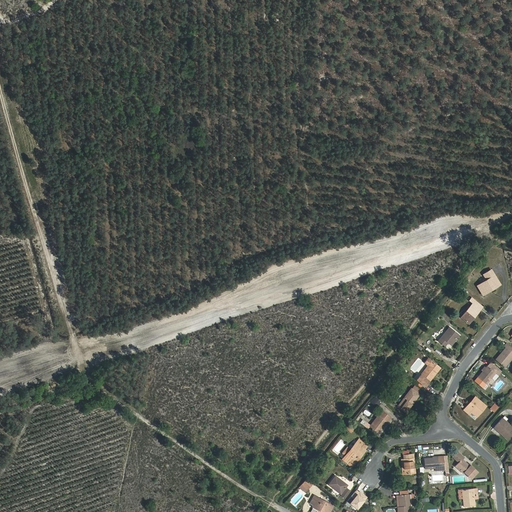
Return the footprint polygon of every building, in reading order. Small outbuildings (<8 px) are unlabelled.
[(483,296),(492,291),(491,289),(501,283),(497,278),(491,269),(483,274),(486,280),(477,286),(483,296)] [(462,317),(469,322),(473,316),(474,317),(483,306),(473,298),(471,301),(473,303),(462,317)] [(460,335),(450,327),(439,341),(442,344),(445,341),(448,343),(452,346),(460,335)] [(503,356),(498,362),(505,368),(511,360),(511,347),(507,344),(504,348),(505,348),(500,354),(503,356)] [(433,375),(439,366),(432,361),(416,381),(425,388),(435,376),(433,375)] [(499,369),(490,362),(487,366),(485,367),(482,372),(477,377),(486,384),(495,373),(499,369)] [(441,368),(439,366),(433,375),(435,376),(441,368)] [(421,390),(415,386),(412,390),(418,394),(421,390)] [(411,389),(398,407),(406,414),(420,395),(418,394),(412,390),(411,389)] [(374,394),(370,399),(378,405),(382,401),(374,394)] [(474,411),(479,416),(487,406),(477,398),(472,404),(470,402),(463,410),(470,415),(472,413),(474,411)] [(379,434),(388,423),(387,422),(391,418),(383,411),(379,416),(378,416),(370,426),(379,434)] [(500,430),(498,432),(507,440),(511,435),(511,426),(503,418),(495,426),(500,430)] [(346,457),(344,460),(352,467),(362,455),(361,454),(367,447),(359,441),(350,452),(347,449),(343,455),(346,457)] [(479,472),(472,465),(470,466),(468,464),(463,459),(464,457),(457,451),(453,456),(459,462),(455,467),(463,474),(464,472),(472,479),(479,472)] [(404,455),(405,460),(406,474),(415,474),(414,454),(404,455)] [(436,471),(445,470),(444,455),(441,456),(441,458),(432,458),(425,459),(425,469),(436,468),(436,471)] [(348,485),(335,476),(329,485),(342,494),(348,485)] [(307,489),(313,483),(307,478),(299,487),(301,489),(303,486),(307,489)] [(352,491),(348,488),(342,496),(346,499),(352,491)] [(462,490),(462,499),(463,507),(475,506),(474,499),(474,494),(475,494),(475,489),(462,490)] [(357,491),(352,496),(355,499),(351,503),(358,509),(367,498),(360,492),(359,493),(357,491)] [(410,495),(399,496),(400,507),(398,507),(398,511),(408,511),(409,506),(411,506),(410,495)] [(316,502),(315,505),(322,509),(322,511),(321,511),(330,511),(334,506),(315,496),(313,500),(316,502)]
